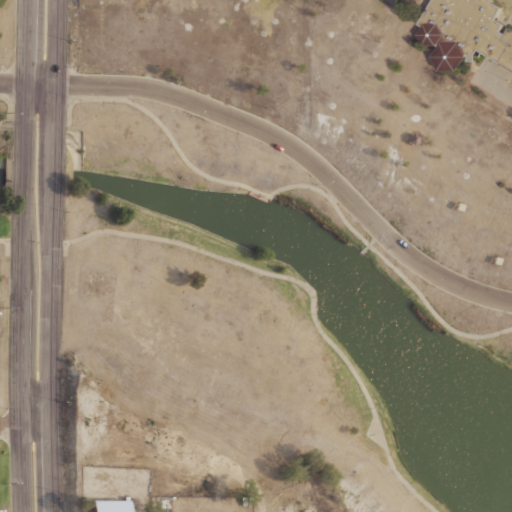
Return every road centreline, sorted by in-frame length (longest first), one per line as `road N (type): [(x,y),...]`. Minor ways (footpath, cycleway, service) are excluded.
road 1 (tertiary): [(511,300),(457,287),(416,262),(280,136),(170,87),(0,83)]
road 2 (primary): [(52,511),(58,0)]
road 3 (primary): [(27,0),(22,511)]
